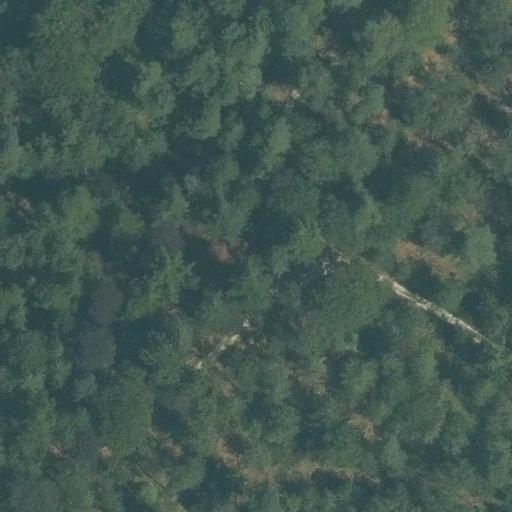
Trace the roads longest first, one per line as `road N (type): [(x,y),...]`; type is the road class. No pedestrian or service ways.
road 1 (track): [(0,410),(100,412),(142,403),(179,379),(307,242)]
road 2 (track): [(0,97),(266,222)]
road 3 (track): [(266,222),(410,292),(511,365)]
road 4 (track): [(266,222),(311,99),(411,0)]
